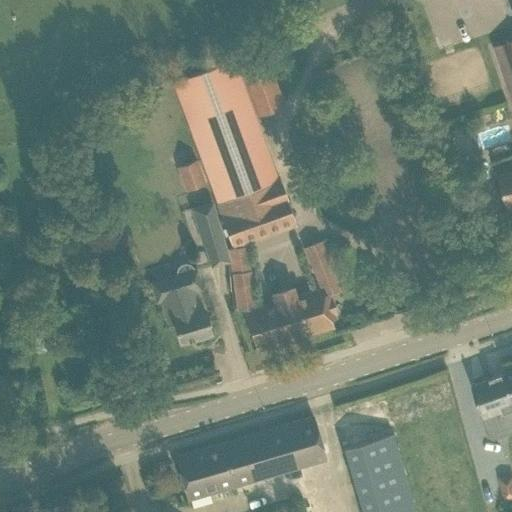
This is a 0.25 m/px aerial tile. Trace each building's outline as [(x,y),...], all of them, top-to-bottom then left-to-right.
[(511,42),(493,49),(511,103),(511,42)] [(233,58),(170,81),(229,242),(291,219),(255,117),(236,65),(233,58)] [(183,164),(191,187),(203,183),(194,160),(183,164)] [(511,171),(499,176),(509,208),(511,206),(511,171)] [(189,209),(200,246),(205,244),(211,266),(226,261),(225,252),(226,252),(228,251),(212,203),(189,209)] [(320,241),(306,246),(321,283),(335,277),(320,241)] [(226,252),(235,311),(255,309),(247,247),(226,252)] [(201,288),(195,269),(193,270),(192,267),(189,264),(184,263),(179,264),(176,268),(175,273),(176,275),(162,279),(149,283),(155,302),(160,301),(161,303),(167,322),(172,320),(179,342),(194,337),(195,340),(206,337),(205,334),(210,332),(204,313),(203,309),(200,310),(194,290),(201,288)] [(244,311),(256,350),(332,327),(328,316),(335,314),(331,299),(324,302),(322,296),(319,289),(295,296),(292,285),(269,293),(272,303),(255,309),(244,311)] [(511,370),(477,383),(472,385),(483,416),(481,420),(487,436),(493,438),(511,430),(511,370)] [(180,475),(187,498),(324,458),(312,416),(174,456),(180,475)] [(414,511),(391,434),(342,448),(361,511),(414,511)]
